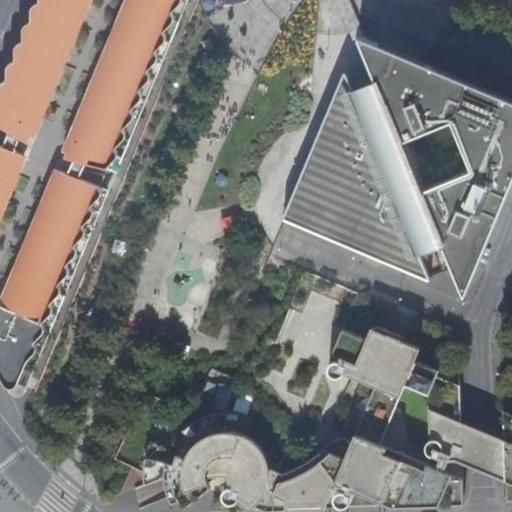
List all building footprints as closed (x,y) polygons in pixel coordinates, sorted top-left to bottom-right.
[(0,83),(0,125),(29,142),(31,135),(35,136),(52,95),(91,0),(40,0),(38,5),(33,8),(32,11),(31,23),(23,28),(22,43),(16,63),(11,65),(9,67),(0,83)] [(175,21),(175,14),(173,11),(181,1),(181,0),(130,0),(87,103),(66,149),(70,150),(68,155),(103,174),(108,166),(109,162),(116,156),(118,153),(118,150),(117,147),(116,143),(120,140),(125,134),(126,131),(123,126),(129,118),(133,115),(134,113),(133,109),(140,90),(149,80),(151,78),(151,74),(149,69),(158,59),(159,55),(157,51),(164,30),(175,21)] [(511,96),(419,58),(361,34),(360,35),(378,81),(364,87),(346,69),(337,93),(311,153),(283,219),(428,279),(431,278),(432,277),(428,267),(440,262),(444,272),(453,268),(463,294),(467,295),(509,197),(511,188),(511,96)] [(0,219),(27,154),(24,153),(25,149),(0,133),(0,219)] [(65,165),(61,175),(56,173),(0,298),(0,374),(5,382),(7,380),(16,380),(17,382),(26,358),(35,348),(36,346),(35,340),(38,335),(43,330),(44,326),(43,320),(52,310),(53,306),(53,304),(51,301),(62,287),(59,282),(67,260),(76,252),(77,250),(77,247),(76,243),(85,231),(85,228),(84,223),(91,202),(100,195),(101,190),(102,187),(101,184),(65,165)] [(362,336),(338,327),(326,356),(332,366),(327,367),(329,369),(331,370),(333,370),(336,368),(357,377),(357,383),(356,388),(351,405),(344,420),(341,424),(340,426),(378,441),(385,426),(379,423),(385,408),(391,410),(403,382),(428,391),(430,435),(437,438),(432,452),(446,459),(451,451),(454,452),(455,446),(462,448),(461,422),(460,376),(414,357),(417,345),(402,338),(391,342),(386,332),(373,327),(365,330),(362,336)] [(286,509),(324,508),(329,493),(337,494),(330,485),(336,469),(332,468),(328,465),(324,460),(313,467),(304,473),(290,479),(268,469),(268,465),(266,461),(265,456),(262,451),(259,446),(254,442),(249,438),(243,436),(250,412),(232,406),(224,406),(216,407),(209,409),(199,413),(189,419),(182,426),(174,437),(170,444),(150,436),(147,450),(145,461),(144,480),(177,466),(184,486),(177,489),(179,495),(207,484),(205,479),(225,470),(231,485),(229,491),(223,495),(224,496),(226,497),(233,498),(237,502),(247,511),(249,511),(257,507),(260,502),(263,497),(266,493),(272,495),(286,509)] [(482,431),(461,422),(462,448),(455,446),(454,452),(451,451),(446,459),(448,462),(454,460),(485,474),(505,483),(505,440),(482,431)] [(400,502),(457,500),(457,491),(461,487),(462,485),(461,480),(458,477),(450,474),(451,469),(423,459),(419,460),(415,463),(376,445),(373,451),(359,444),(356,440),(352,436),(345,433),(339,433),(327,437),(322,444),(322,454),(324,460),(328,465),(332,468),(336,469),(330,485),(337,494),(338,495),(336,501),(337,503),(340,503),(342,502),(349,485),(355,487),(359,478),(367,481),(366,484),(383,491),(382,494),(400,502)]
